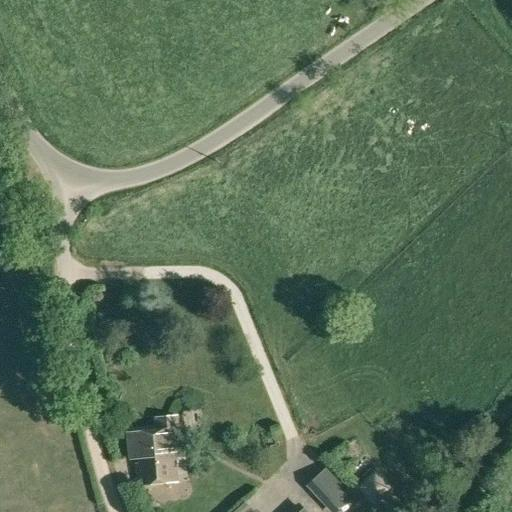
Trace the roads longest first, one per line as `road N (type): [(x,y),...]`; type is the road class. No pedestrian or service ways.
road 1 (unclassified): [(73,182),(129,183),(188,158),(424,0)]
road 2 (unclassified): [(128,511),(83,387),(63,226),(73,182)]
road 3 (unclassified): [(73,182),(41,152),(0,70)]
